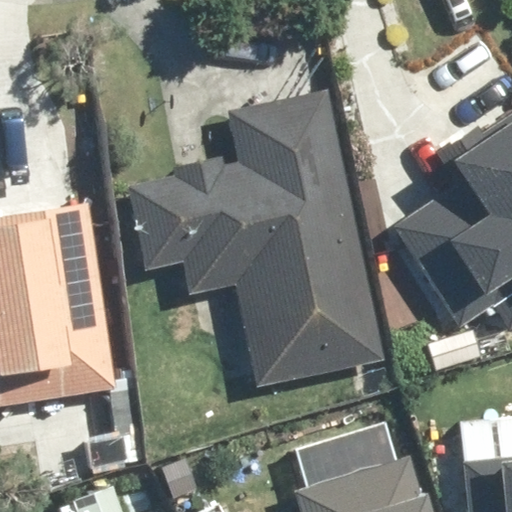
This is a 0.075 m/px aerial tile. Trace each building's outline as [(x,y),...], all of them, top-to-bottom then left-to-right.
[(255,386),(287,380),(288,383),(382,362),(322,91),(228,112),(238,158),(210,164),(211,168),(164,177),(165,181),(125,188),(140,268),(180,261),(186,290),(234,281),(255,386)] [(493,299),(510,326),(511,325),(511,117),(483,136),(475,125),(435,152),(457,183),(431,199),(432,200),(392,225),(455,324),(493,299)] [(0,231),(0,403),(113,387),(89,218),(0,231)] [(427,338),(434,370),(491,357),(484,326),(427,338)] [(511,511),(511,458),(465,463),(469,511),(511,511)] [(424,511),(410,460),(358,474),(357,469),(292,488),(299,511),(424,511)] [(121,511),(114,484),(71,495),(75,511),(121,511)]
